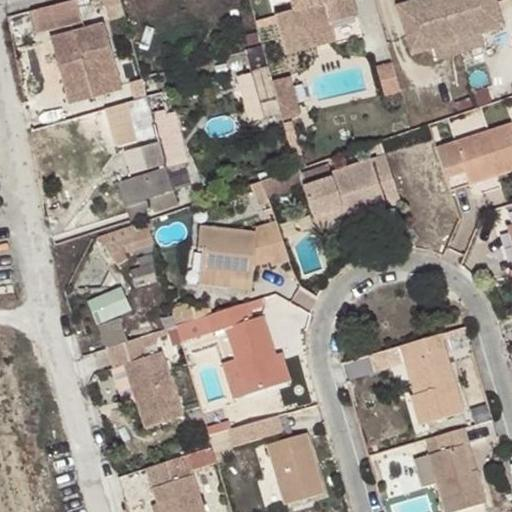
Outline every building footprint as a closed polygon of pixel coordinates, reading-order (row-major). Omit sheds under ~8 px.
[(53,8),(32,13),(38,35),(83,24),(76,0),(75,0),(52,5),(53,8)] [(99,0),(105,18),(126,12),(122,0),(99,0)] [(291,0),(295,14),(286,17),(294,45),(334,35),(332,28),(358,21),(352,0),(347,0),(342,2),(341,0),(291,0)] [(501,0),(415,0),(402,4),(418,52),(440,46),(487,32),(509,25),(501,0)] [(294,45),(286,17),(276,20),(286,58),(337,45),(334,35),(294,45)] [(66,97),(89,91),(86,81),(117,70),(103,26),(51,41),(66,97)] [(487,32),(440,46),(444,58),(491,44),(487,32)] [(251,73),(269,69),(263,48),(246,52),(251,73)] [(386,94),(402,89),(393,60),(377,64),(386,94)] [(91,98),(89,91),(66,97),(67,105),(91,98)] [(511,121),(440,144),(454,189),(473,182),(500,174),(511,169),(511,121)] [(407,203),(392,155),(338,174),(333,159),(304,169),(310,187),(318,216),(347,207),(350,216),(368,210),(369,216),(407,203)] [(133,221),(144,217),(179,205),(168,168),(120,181),(133,221)] [(502,180),(500,174),(473,182),(475,189),(502,180)] [(347,207),(318,216),(323,231),(369,216),(368,210),(350,216),(347,207)] [(158,243),(150,218),(103,234),(112,259),(158,243)] [(294,263),(282,221),(261,228),(261,233),(205,229),(203,251),(206,251),(205,277),(236,280),(237,271),(259,273),(260,257),(271,256),(276,268),(294,263)] [(237,271),(236,280),(259,281),(259,273),(237,271)] [(190,297),(171,304),(177,324),(196,318),(191,303),(190,297)] [(204,300),(198,302),(202,316),(209,314),(204,300)] [(256,318),(250,301),(209,314),(202,316),(196,318),(177,324),(183,344),(230,328),(252,395),(290,383),(280,353),(268,315),(256,318)] [(198,302),(191,303),(196,318),(202,316),(198,302)] [(171,304),(165,306),(172,326),(177,324),(171,304)] [(155,331),(108,345),(115,366),(126,362),(146,426),(183,414),(164,350),(148,354),(147,346),(158,342),(155,331)] [(467,411),(444,333),(404,344),(409,362),(415,361),(425,391),(418,393),(415,394),(424,425),(467,411)] [(349,358),(354,377),(402,364),(397,345),(349,358)] [(280,353),(290,383),(296,381),(286,351),(280,353)] [(415,361),(409,362),(418,393),(425,391),(415,361)] [(274,416),(232,427),(236,445),(278,433),(274,416)] [(474,444),(469,427),(440,434),(445,450),(433,453),(449,511),(462,511),(490,504),(481,469),(473,472),(465,447),(474,444)] [(310,432),(270,443),(288,505),(327,495),(321,474),(315,476),(312,465),(318,463),(310,432)] [(481,469),(474,444),(465,447),(473,472),(481,469)] [(206,511),(187,453),(147,465),(162,511),(206,511)] [(318,463),(312,465),(315,476),(321,474),(318,463)]
